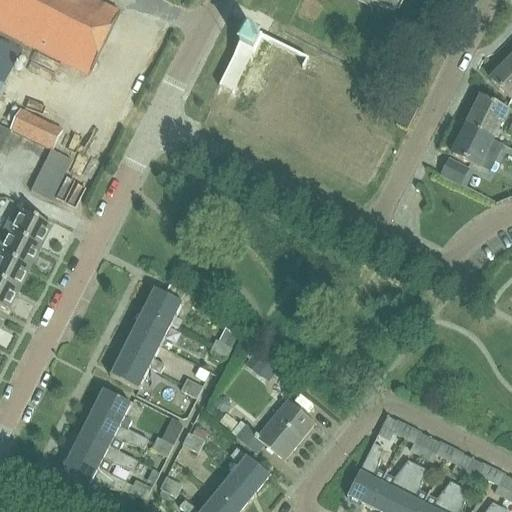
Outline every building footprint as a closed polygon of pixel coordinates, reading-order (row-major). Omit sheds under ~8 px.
[(0,0),(0,34),(88,78),(119,15),(89,0),(0,0)] [(393,15),(400,0),(353,0),(371,9),(373,5),(393,15)] [(393,16),(382,39),(390,43),(401,20),(393,16)] [(246,35),(239,49),(253,56),(260,42),(246,35)] [(0,44),(0,97),(21,55),(0,44)] [(511,102),(511,60),(491,82),(511,103),(511,102)] [(292,90),(268,138),(367,187),(389,143),(305,100),(315,81),(292,70),(284,86),(292,90)] [(466,129),(493,142),(507,114),(480,100),(466,129)] [(21,137),(31,118),(20,113),(11,132),(21,137)] [(21,137),(32,143),(41,123),(31,118),(21,137)] [(41,123),(32,143),(51,152),(61,133),(41,123)] [(0,141),(5,144),(10,133),(0,128),(0,141)] [(493,142),(466,129),(451,157),(478,171),(493,142)] [(46,164),(65,173),(71,163),(52,153),(46,164)] [(41,174),(61,183),(65,173),(46,164),(41,174)] [(441,178),(459,188),(467,173),(449,164),(441,178)] [(36,183),(56,193),(61,183),(41,174),(36,183)] [(56,193),(36,183),(31,193),(51,203),(56,193)] [(4,232),(11,236),(11,235),(39,250),(50,228),(22,214),(16,226),(9,222),(4,232)] [(0,256),(29,270),(39,250),(11,235),(11,236),(6,247),(0,244),(0,256)] [(0,281),(18,291),(29,270),(0,256),(0,257),(0,281)] [(0,309),(7,313),(18,291),(0,281),(0,309)] [(153,292),(142,314),(171,329),(183,307),(164,297),(153,292)] [(131,335),(161,350),(171,329),(142,314),(131,335)] [(216,342),(213,349),(229,357),(232,351),(232,350),(237,339),(226,329),(219,343),(216,342)] [(150,372),(160,377),(165,369),(154,363),(161,350),(131,335),(120,357),(150,372)] [(210,355),(226,364),(229,357),(213,349),(210,355)] [(255,355),(245,368),(258,378),(260,377),(270,385),(279,373),(269,365),(255,355)] [(150,372),(120,357),(109,379),(139,394),(150,372)] [(194,382),(205,387),(210,378),(199,372),(194,382)] [(187,382),(184,388),(200,396),(203,390),(187,382)] [(200,396),(184,388),(181,394),(187,398),(182,407),(190,410),(195,401),(197,402),(200,396)] [(125,421),(132,408),(102,393),(91,415),(126,433),(127,432),(131,424),(125,421)] [(219,419),(226,418),(231,413),(230,405),(225,401),(218,401),(213,407),(214,414),(219,419)] [(284,465),(315,426),(287,404),(259,438),(247,428),(236,441),(256,458),(264,448),(284,465)] [(117,455),(118,455),(122,446),(143,452),(148,443),(127,432),(126,433),(91,415),(80,436),(117,455)] [(397,424),(394,431),(404,436),(408,429),(397,424)] [(162,442),(174,448),(181,434),(169,428),(162,442)] [(419,435),(408,429),(404,436),(415,442),(419,435)] [(197,439),(190,435),(185,446),(192,449),(197,439)] [(80,436),(69,458),(106,477),(107,476),(111,468),(132,474),(137,464),(118,455),(117,455),(80,436)] [(158,440),(155,446),(171,454),(174,448),(162,442),(158,440)] [(446,448),(436,443),(432,450),(443,456),(446,448)] [(171,454),(155,446),(151,453),(168,461),(171,454)] [(192,449),(185,446),(179,456),(186,460),(192,449)] [(457,454),(446,448),(443,456),(453,461),(457,454)] [(58,480),(87,495),(96,500),(97,498),(96,498),(100,489),(121,495),(122,493),(126,486),(107,476),(106,477),(69,458),(58,480)] [(241,462),(228,479),(255,501),(269,484),(241,462)] [(485,468),(474,462),(470,470),(481,475),(485,468)] [(495,473),(485,468),(481,475),(492,480),(495,473)] [(382,480),(362,470),(347,501),(367,511),(382,480)] [(152,475),(146,487),(153,490),(159,479),(152,475)] [(170,478),(164,489),(171,492),(177,482),(170,478)] [(228,479),(214,496),(234,511),(245,511),(255,501),(228,479)] [(390,511),(402,490),(382,480),(367,511),(368,511),(390,511)] [(136,483),(133,489),(149,497),(152,491),(136,483)] [(126,486),(122,493),(129,497),(130,495),(133,489),(126,486)] [(149,497),(133,489),(130,495),(146,504),(149,497)] [(164,489),(159,500),(166,503),(171,492),(164,489)] [(414,511),(421,499),(402,490),(390,511),(414,511)] [(234,511),(214,496),(200,511),(234,511)] [(438,511),(440,509),(421,499),(414,511),(438,511)]
